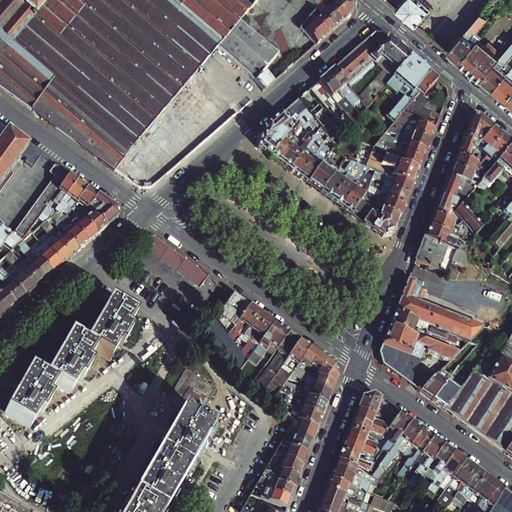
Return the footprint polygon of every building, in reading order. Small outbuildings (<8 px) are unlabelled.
[(0,0),(0,88),(114,172),(131,149),(197,72),(218,47),(221,43),(180,7),(185,0),(0,0)] [(185,0),(180,7),(221,43),(239,22),(251,8),(242,0),(241,0),(185,0)] [(324,0),(306,0),(317,9),(321,4),(324,0)] [(324,0),(321,4),(323,6),(328,1),(333,6),(327,11),(340,25),(351,15),(351,7),(342,0),(324,0)] [(389,0),(418,25),(433,7),(425,0),(389,0)] [(492,10),(500,0),(494,0),(450,52),(462,62),(481,39),(483,36),(478,32),(494,12),(492,10)] [(315,11),(333,31),(340,25),(327,11),(326,10),(323,13),(320,10),(323,6),(321,4),(317,9),(315,11)] [(312,25),(324,39),(333,31),(315,11),(310,17),(311,18),(313,18),(314,17),(316,20),(317,20),(312,25)] [(303,31),(302,31),(315,47),(324,39),(312,25),(308,20),(304,25),(307,29),(305,31),(305,30),(303,31)] [(256,82),(264,72),(278,56),(239,22),(221,43),(218,47),(256,82)] [(483,80),(511,44),(511,30),(504,40),(500,37),(497,38),(491,44),(489,42),(488,44),(481,39),(462,62),(483,80)] [(392,78),(410,57),(382,33),(375,33),(332,71),(348,89),(375,65),(392,78)] [(511,44),(483,80),(494,90),(511,68),(511,44)] [(429,73),(410,57),(392,78),(386,85),(396,94),(398,92),(403,97),(386,117),(394,123),(398,118),(405,109),(409,105),(418,94),(414,91),(429,73)] [(511,68),(494,90),(507,101),(511,94),(511,68)] [(348,89),(332,71),(325,77),(352,107),(359,101),(348,89)] [(235,116),(197,72),(131,149),(114,172),(138,189),(151,189),(235,116)] [(274,83),(264,72),(256,82),(264,91),(274,83)] [(418,94),(409,105),(412,109),(423,96),(437,80),(429,73),(414,91),(418,94)] [(352,107),(325,77),(318,84),(339,108),(341,106),(351,118),(353,117),(357,113),(352,107)] [(345,134),(334,121),(308,92),(297,102),(318,126),(320,128),(335,145),(345,134)] [(405,109),(437,122),(440,115),(422,108),(428,101),(423,96),(412,109),(409,105),(405,109)] [(297,102),(280,117),(287,126),(295,119),(297,122),(301,118),(307,124),(306,125),(311,131),(315,128),(318,126),(297,102)] [(398,118),(433,132),(437,122),(405,109),(398,118)] [(493,128),(479,116),(471,118),(463,139),(474,143),(477,135),(483,140),(493,128)] [(258,149),(271,158),(295,123),(300,128),(300,129),(306,125),(307,124),(301,118),(297,122),(295,119),(287,126),(280,117),(257,136),(258,149)] [(429,143),(433,132),(398,118),(394,123),(405,128),(403,132),(429,143)] [(271,158),(280,164),(297,141),(293,138),(296,134),(300,128),(295,123),(271,158)] [(41,156),(0,125),(0,184),(19,159),(32,168),(41,156)] [(399,142),(425,152),(429,143),(403,132),(395,129),(394,132),(391,131),(392,128),(391,127),(387,132),(401,138),(399,142)] [(502,137),(493,128),(483,140),(478,145),(484,150),(481,154),(480,153),(475,160),(471,159),(469,162),(474,164),(478,166),(502,137)] [(280,164),(289,171),(311,141),(303,132),(301,135),(305,137),(300,143),(297,141),(280,164)] [(477,135),(474,143),(478,145),(483,140),(477,135)] [(502,137),(478,166),(483,170),(487,174),(489,172),(485,168),(490,162),(489,161),(492,157),(497,162),(511,145),(502,137)] [(311,141),(289,171),(298,177),(313,156),(323,143),(316,138),(313,143),(311,141)] [(422,162),(425,152),(399,142),(392,139),(391,140),(389,139),(388,140),(382,138),(380,140),(397,147),(396,152),(422,162)] [(471,159),(478,145),(474,143),(463,139),(456,157),(469,162),(471,159)] [(418,172),(422,162),(396,152),(377,144),(373,148),(371,154),(383,158),(418,172)] [(502,169),(511,177),(511,144),(511,145),(497,162),(489,172),(487,174),(486,175),(483,178),(479,184),(475,189),(472,192),(477,197),(481,193),(483,195),(502,172),(500,171),(502,169)] [(298,177),(307,184),(326,157),(331,150),(332,149),(325,145),(316,158),(313,156),(298,177)] [(326,157),(307,184),(320,193),(337,169),(327,161),(328,160),(327,158),(326,157)] [(469,162),(456,157),(452,168),(473,176),(479,179),(480,177),(481,173),(472,169),(474,164),(469,162)] [(418,172),(383,158),(380,166),(391,170),(389,174),(387,173),(386,177),(412,187),(418,172)] [(320,193),(330,201),(340,187),(348,176),(354,167),(356,165),(349,162),(342,172),(338,168),(337,169),(320,193)] [(340,187),(330,201),(340,208),(358,183),(365,172),(368,169),(356,165),(354,167),(358,168),(358,170),(352,179),(348,176),(340,187)] [(69,176),(55,166),(50,173),(55,177),(64,184),(69,176)] [(473,176),(452,168),(448,178),(475,189),(479,184),(471,181),(473,176)] [(358,183),(340,208),(350,215),(359,201),(360,198),(364,192),(367,186),(369,182),(371,178),(374,172),(368,169),(365,172),(368,174),(361,185),(358,183)] [(386,177),(374,172),(371,178),(383,183),(381,187),(408,198),(412,187),(386,177)] [(64,184),(50,202),(53,204),(48,210),(53,213),(54,211),(77,182),(69,176),(64,184)] [(46,208),(50,202),(64,184),(55,177),(37,201),(46,208)] [(448,178),(440,197),(452,202),(457,190),(469,195),(472,192),(475,189),(448,178)] [(77,182),(54,211),(60,215),(66,207),(71,211),(72,209),(74,208),(87,189),(77,182)] [(404,208),(408,198),(381,187),(379,191),(367,186),(364,192),(404,208)] [(87,189),(74,208),(75,210),(77,208),(77,207),(79,205),(86,209),(89,209),(90,207),(92,205),(98,197),(87,189)] [(399,219),(404,208),(364,192),(360,198),(374,204),(372,208),(399,219)] [(98,209),(93,214),(106,229),(118,218),(117,211),(98,197),(92,205),(98,209)] [(440,197),(433,215),(444,220),(449,209),(453,210),(454,208),(457,210),(459,208),(456,207),(458,204),(452,202),(440,197)] [(511,200),(503,211),(510,217),(511,214),(511,200)] [(46,208),(37,201),(11,237),(20,244),(22,242),(21,242),(46,208)] [(393,234),(399,219),(372,208),(367,206),(359,201),(350,215),(358,221),(362,215),(366,218),(362,224),(382,237),(393,234)] [(482,227),(461,205),(459,208),(457,210),(447,221),(451,224),(455,228),(461,222),(475,235),(482,227)] [(449,209),(444,220),(447,221),(457,210),(454,208),(453,210),(449,209)] [(96,237),(106,229),(93,214),(90,211),(89,209),(86,209),(82,213),(80,214),(79,213),(77,215),(83,222),(96,237)] [(59,231),(78,253),(87,244),(74,229),(70,225),(66,229),(59,220),(62,217),(60,215),(54,211),(53,213),(49,219),(59,231)] [(428,227),(457,238),(471,244),(473,239),(468,236),(469,234),(455,228),(451,224),(447,221),(444,220),(433,215),(428,227)] [(69,260),(78,253),(59,231),(56,234),(46,222),(40,226),(69,260)] [(74,229),(87,244),(96,237),(83,222),(74,229)] [(484,247),(475,236),(473,239),(471,244),(469,249),(466,256),(466,260),(486,271),(492,258),(511,234),(511,224),(510,227),(505,222),(484,247)] [(0,251),(2,249),(9,254),(10,252),(16,247),(20,244),(11,237),(1,230),(2,228),(0,226),(0,251)] [(44,244),(42,247),(60,268),(69,260),(40,226),(34,232),(44,244)] [(428,227),(424,239),(466,256),(469,249),(455,243),(457,238),(428,227)] [(143,235),(135,242),(140,245),(199,288),(208,276),(151,235),(143,235)] [(60,268),(42,247),(39,249),(28,237),(22,242),(51,276),(60,268)] [(466,260),(466,256),(424,239),(414,262),(446,275),(451,263),(463,268),(466,260)] [(24,262),(43,283),(51,276),(22,242),(20,244),(16,247),(27,260),(24,262)] [(9,254),(5,257),(34,291),(43,283),(24,262),(21,265),(10,252),(9,254)] [(6,277),(25,299),(34,291),(5,257),(0,261),(0,263),(9,275),(6,277)] [(0,283),(1,284),(0,284),(0,289),(15,307),(25,299),(6,277),(0,270),(0,283)] [(394,314),(457,339),(467,343),(481,328),(421,305),(426,294),(430,295),(433,288),(408,279),(394,314)] [(0,308),(6,315),(15,307),(0,289),(0,308)] [(227,337),(249,306),(233,294),(224,306),(218,315),(207,330),(202,336),(231,373),(235,377),(246,362),(244,359),(240,354),(237,350),(233,346),(236,342),(233,340),(231,343),(227,337)] [(109,301),(85,344),(69,335),(46,378),(30,369),(6,412),(32,427),(40,414),(44,415),(53,399),(49,397),(57,384),(72,393),(80,379),(84,381),(92,365),(89,363),(96,350),(112,359),(119,347),(122,349),(132,331),(128,329),(136,316),(129,312),(131,309),(119,302),(117,305),(109,301)] [(218,315),(224,306),(217,301),(210,309),(218,315)] [(511,331),(511,301),(498,329),(511,333),(511,331)] [(237,334),(240,336),(257,312),(249,306),(227,337),(231,343),(233,340),(237,334)] [(257,312),(240,336),(236,342),(233,346),(237,350),(245,339),(248,342),(266,318),(257,312)] [(455,345),(457,339),(394,314),(388,328),(423,341),(426,335),(444,342),(445,341),(455,345)] [(274,324),(266,318),(248,342),(240,354),(244,359),(253,347),(256,349),(274,324)] [(269,347),(275,352),(288,334),(274,324),(256,349),(247,361),(250,363),(252,360),(257,364),(269,347)] [(423,341),(388,328),(381,346),(379,353),(382,365),(409,385),(424,349),(426,350),(428,353),(449,362),(456,354),(423,341)] [(511,331),(511,333),(500,352),(499,355),(495,354),(493,356),(498,358),(485,381),(471,374),(460,389),(445,410),(504,453),(511,442),(511,331)] [(271,382),(299,342),(288,334),(275,352),(277,353),(251,389),(261,397),(268,387),(271,382)] [(240,354),(248,342),(245,339),(237,350),(240,354)] [(309,349),(299,342),(271,382),(277,387),(289,371),(292,373),(295,369),(309,349)] [(310,367),(319,356),(309,349),(295,369),(306,374),(310,367)] [(333,366),(319,356),(310,367),(317,372),(315,375),(311,372),(309,375),(334,385),(337,379),(333,366)] [(184,369),(166,400),(178,407),(176,410),(181,412),(121,511),(16,511),(0,502),(0,511),(162,511),(212,430),(197,422),(217,388),(184,369)] [(305,381),(304,385),(330,395),(334,385),(309,375),(306,374),(295,369),(292,373),(291,376),(294,378),(295,376),(305,381)] [(441,370),(436,376),(420,392),(432,401),(450,376),(452,373),(450,372),(447,373),(446,374),(441,370)] [(289,371),(277,387),(281,390),(282,389),(286,383),(288,379),(291,376),(292,373),(289,371)] [(423,373),(416,390),(420,392),(436,376),(425,372),(423,373)] [(450,376),(432,401),(445,410),(460,389),(450,382),(452,378),(450,376)] [(274,391),(277,387),(271,382),(268,387),(274,391)] [(330,395),(304,385),(302,389),(286,383),(282,389),(308,399),(326,406),(330,395)] [(308,399),(282,389),(281,390),(277,395),(292,402),(290,406),(321,419),(326,406),(308,399)] [(373,395),(361,399),(377,408),(377,410),(385,413),(384,416),(387,418),(384,422),(388,424),(391,425),(399,414),(373,395)] [(377,408),(361,399),(356,410),(374,418),(384,422),(387,418),(384,416),(385,413),(377,410),(377,408)] [(317,430),(321,419),(290,406),(285,404),(282,412),(293,421),(317,430)] [(356,410),(353,420),(385,434),(391,425),(388,424),(386,428),(372,422),(374,418),(356,410)] [(399,414),(391,425),(385,434),(380,441),(385,444),(378,454),(379,454),(377,456),(373,454),(372,457),(376,458),(375,461),(374,465),(371,469),(370,473),(368,471),(366,475),(371,478),(393,448),(411,423),(399,414)] [(385,434),(353,420),(349,431),(366,438),(367,434),(378,438),(376,442),(379,443),(380,441),(385,434)] [(302,440),(311,444),(317,430),(293,421),(286,434),(293,437),(294,434),(303,438),(302,440)] [(403,456),(422,431),(411,423),(393,448),(371,478),(375,481),(376,482),(396,454),(397,451),(403,456)] [(349,431),(344,441),(374,452),(379,443),(376,442),(374,446),(364,442),(366,438),(349,431)] [(433,439),(422,431),(403,456),(410,461),(407,462),(395,478),(401,483),(414,465),(433,439)] [(287,448),(307,456),(311,444),(302,440),(303,438),(294,434),(293,437),(286,434),(279,445),(287,448)] [(433,439),(414,465),(418,468),(407,484),(414,488),(416,485),(443,446),(433,439)] [(374,452),(344,441),(341,451),(357,458),(359,454),(375,461),(376,458),(372,457),(373,454),(374,452)] [(453,454),(443,446),(416,485),(420,488),(427,479),(432,483),(453,454)] [(292,464),(302,468),(307,456),(287,448),(285,454),(279,452),(280,450),(277,448),(272,456),(283,461),(284,458),(293,462),(292,464)] [(341,451),(336,462),(361,472),(366,475),(368,471),(370,473),(371,469),(356,462),(357,458),(341,451)] [(453,454),(432,483),(426,492),(424,494),(431,499),(439,488),(443,492),(447,487),(465,462),(453,454)] [(277,471),(298,479),(302,468),(292,464),(293,462),(284,458),(283,461),(272,456),(266,467),(270,468),(272,464),(279,466),(277,471)] [(333,470),(372,487),(372,486),(375,481),(371,478),(366,475),(361,472),(336,462),(333,470)] [(449,505),(474,469),(465,462),(447,487),(451,490),(439,506),(445,511),(449,505)] [(268,481),(293,490),(298,479),(277,471),(270,468),(266,467),(263,472),(270,475),(268,481)] [(466,501),(484,476),(474,469),(449,505),(459,511),(466,501)] [(368,496),(372,487),(333,470),(329,480),(366,495),(368,496)] [(473,511),(493,483),(484,476),(466,501),(470,504),(464,511),(473,511)] [(426,492),(432,483),(427,479),(420,488),(426,492)] [(366,495),(329,480),(326,489),(364,505),(366,502),(364,501),(366,495)] [(289,500),(293,490),(268,481),(267,481),(263,490),(289,500)] [(490,511),(504,490),(493,483),(473,511),(481,511),(482,511),(490,511)] [(289,500),(263,490),(260,489),(254,487),(253,490),(262,493),(259,500),(285,510),(289,500)] [(364,505),(326,489),(318,508),(327,511),(337,511),(339,509),(344,511),(346,507),(358,511),(366,511),(369,507),(364,505)] [(511,511),(511,496),(504,490),(490,511),(511,511)] [(249,496),(239,511),(284,511),(285,510),(259,500),(249,496)] [(373,498),(370,508),(380,511),(381,511),(386,503),(373,498)]
